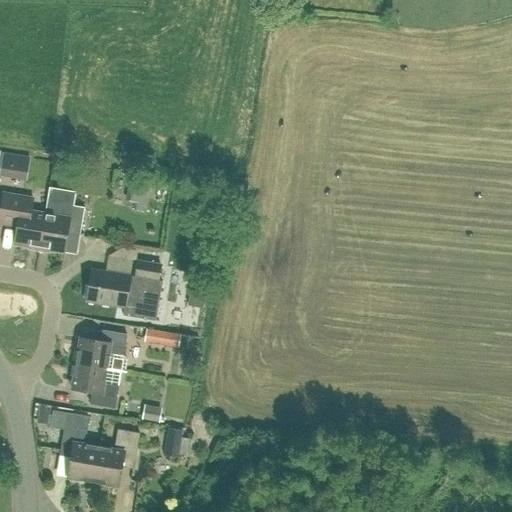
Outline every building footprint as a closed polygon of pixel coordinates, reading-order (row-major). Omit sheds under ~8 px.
[(26,177),(29,158),(3,154),(0,173),(26,177)] [(49,188),(45,213),(59,216),(61,204),(73,206),(75,192),(59,189),(49,188)] [(39,249),(45,213),(31,211),(33,198),(3,193),(0,208),(0,223),(16,226),(13,244),(39,249)] [(45,213),(39,249),(64,253),(67,235),(80,237),(84,208),(73,206),(61,204),(59,216),(45,213)] [(135,277),(158,281),(160,265),(137,261),(135,277)] [(91,270),(86,301),(124,308),(123,316),(155,321),(156,320),(151,319),(154,300),(159,301),(162,281),(158,281),(135,277),(130,276),(91,270)] [(192,278),(187,305),(201,308),(207,281),(192,278)] [(178,348),(180,335),(147,329),(144,343),(178,348)] [(76,364),(125,372),(127,360),(123,356),(127,334),(102,330),(100,341),(80,338),(76,364)] [(120,372),(125,373),(125,372),(76,364),(71,389),(92,393),(90,404),(114,408),(118,386),(120,372)] [(145,407),(143,420),(158,422),(160,409),(145,407)] [(37,423),(45,424),(47,409),(39,408),(37,423)] [(92,482),(98,447),(83,444),(85,430),(87,430),(89,417),(66,413),(65,421),(60,451),(71,453),(67,478),(92,482)] [(182,432),(168,429),(163,456),(178,459),(182,432)] [(98,447),(92,482),(118,486),(122,461),(133,463),(138,434),(127,432),(117,430),(116,435),(114,449),(98,447)]
